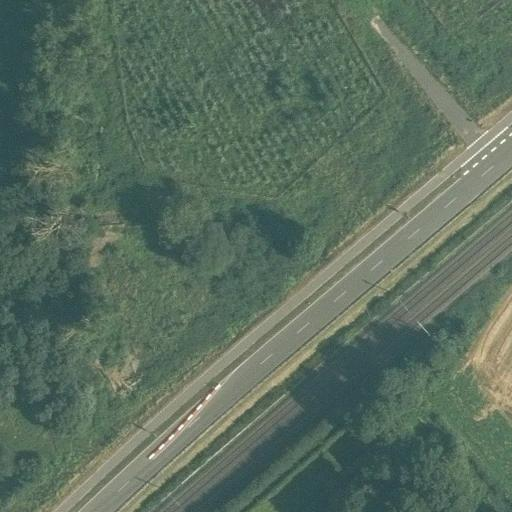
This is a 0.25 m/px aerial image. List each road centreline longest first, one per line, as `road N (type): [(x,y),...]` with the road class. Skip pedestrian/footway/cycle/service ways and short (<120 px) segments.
road 1 (secondary): [(239,379),(511,147)]
road 2 (secondary): [(239,379),(94,511)]
